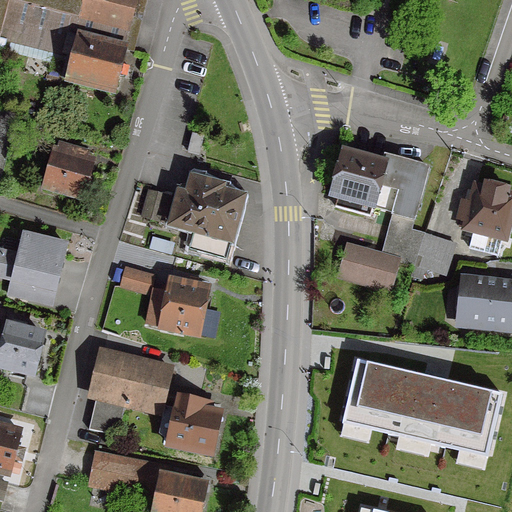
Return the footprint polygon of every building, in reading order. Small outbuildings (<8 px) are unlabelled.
[(0,0),(0,64),(3,54),(0,52),(0,47),(2,39),(66,56),(60,79),(111,93),(122,50),(127,51),(139,0),(0,0)] [(188,142),(185,152),(196,155),(201,137),(190,134),(188,142)] [(80,200),(91,161),(65,154),(67,147),(57,144),(55,151),(52,150),(41,189),(80,200)] [(410,226),(426,169),(383,157),(381,164),(341,153),(329,196),(336,198),(333,208),(368,217),(370,208),(391,214),(389,221),(410,226)] [(220,259),(224,260),(240,198),(218,192),(219,187),(190,180),(186,197),(177,195),(169,226),(201,235),(198,238),(194,252),(220,259)] [(469,204),(460,202),(456,220),(464,222),(462,229),(502,240),(511,203),(511,197),(473,187),(469,204)] [(156,222),(163,197),(147,192),(140,218),(156,222)] [(388,226),(379,257),(349,248),(342,270),(346,277),(358,280),(367,277),(386,283),(392,261),(412,267),(422,235),(388,226)] [(456,246),(422,235),(412,267),(409,275),(443,286),(456,246)] [(11,281),(52,291),(63,246),(22,237),(11,281)] [(146,294),(147,290),(150,278),(125,271),(121,287),(146,294)] [(205,289),(168,281),(158,328),(196,335),(205,289)] [(511,286),(500,285),(463,281),(459,320),(476,322),(475,327),(498,329),(499,325),(511,325),(511,286)] [(36,355),(41,336),(21,331),(22,325),(11,322),(10,328),(5,327),(0,344),(0,367),(30,375),(31,372),(38,369),(39,362),(36,355)] [(122,405),(157,414),(167,370),(101,354),(90,397),(94,398),(86,430),(114,437),(122,405)] [(500,394),(358,363),(342,437),(370,443),(372,430),(399,435),(396,447),(431,455),(433,444),(460,450),(457,464),(483,470),(500,394)] [(198,402),(176,397),(166,446),(209,455),(217,413),(197,409),(198,402)] [(11,458),(18,460),(20,451),(13,449),(17,432),(0,428),(0,472),(6,474),(11,458)] [(196,484),(198,476),(172,470),(172,471),(96,456),(89,486),(155,500),(152,511),(196,511),(202,486),(196,484)]
